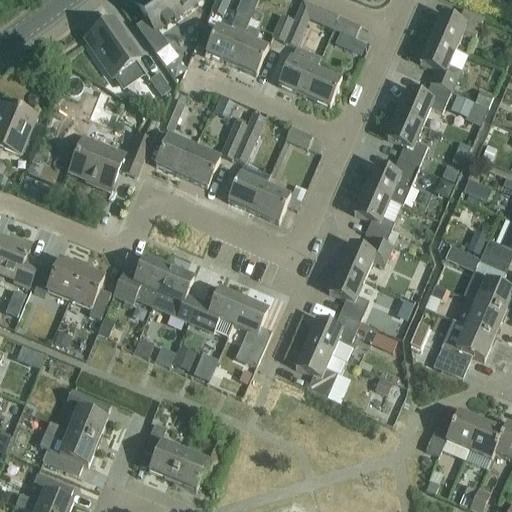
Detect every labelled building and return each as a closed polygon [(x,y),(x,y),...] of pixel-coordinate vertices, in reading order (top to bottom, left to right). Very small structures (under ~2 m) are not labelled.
[(142,0),(140,2),(135,5),(140,12),(147,22),(142,25),(135,30),(144,42),(156,58),(168,49),(158,34),(160,32),(173,23),(199,4),(196,0),(142,0)] [(223,20),(231,0),(216,0),(210,15),(223,20)] [(303,5),(294,25),(285,47),(296,52),(309,22),(333,33),(338,21),(303,5)] [(245,8),(241,19),(247,21),(251,23),(255,13),(245,8)] [(441,18),(430,41),(455,52),(462,36),(475,42),(476,38),(484,20),(464,12),(458,26),(441,18)] [(247,33),(248,31),(251,24),(251,23),(247,21),(241,19),(240,19),(232,37),(217,30),(205,57),(231,68),(247,33)] [(285,47),(294,25),(282,20),(273,41),(285,47)] [(356,42),(361,30),(339,21),(334,32),(356,42)] [(186,22),(186,38),(198,37),(198,22),(186,22)] [(116,80),(123,90),(144,76),(137,65),(140,63),(113,23),(102,31),(102,30),(100,31),(101,32),(96,35),(85,43),(112,82),(116,80)] [(247,33),(231,68),(257,79),(268,53),(257,48),(261,36),(248,31),(247,33)] [(455,52),(430,41),(420,66),(437,73),(431,87),(452,96),(461,75),(468,58),(455,52)] [(356,42),(350,54),(362,59),(367,47),(356,42)] [(321,62),(296,52),(291,62),(290,62),(278,89),(305,100),(316,73),(321,62)] [(316,73),(305,100),(330,112),(342,85),(316,73)] [(160,77),(150,84),(162,101),(171,94),(160,77)] [(452,96),(431,87),(425,101),(408,93),(397,118),(422,129),(430,111),(443,116),(452,96)] [(482,93),(479,100),(493,106),(496,99),(482,93)] [(457,101),(452,112),(467,118),(472,107),(457,101)] [(220,102),(213,118),(227,125),(235,109),(220,102)] [(0,112),(0,149),(19,158),(37,118),(4,104),(0,112)] [(172,138),(183,110),(172,105),(160,133),(172,138)] [(422,129),(397,118),(387,142),(404,150),(398,163),(418,172),(427,151),(415,145),(422,129)] [(244,141),(233,164),(244,168),(245,169),(265,125),(253,119),(248,131),(244,141)] [(244,141),(248,131),(236,126),(221,159),(233,164),(244,141)] [(308,153),(313,141),(291,132),(286,143),(308,153)] [(119,175),(136,182),(151,146),(137,140),(128,162),(125,160),(125,159),(84,142),(70,176),(94,185),(93,188),(110,195),(119,175)] [(183,182),(195,153),(169,141),(156,170),(183,182)] [(462,148),(453,165),(465,171),(473,153),(462,148)] [(491,165),(496,153),(487,150),(482,161),(491,165)] [(195,153),(183,182),(207,192),(220,163),(195,153)] [(365,193),(390,204),(403,209),(418,172),(398,163),(392,176),(376,169),(365,193)] [(0,179),(4,181),(9,168),(0,164),(0,179)] [(245,169),(244,168),(239,178),(227,206),(254,217),(266,190),(270,180),(245,169)] [(453,187),(457,177),(447,172),(443,182),(453,187)] [(4,181),(0,190),(11,195),(14,186),(4,181)] [(441,182),(436,195),(449,200),(455,187),(441,182)] [(469,184),(463,196),(474,201),(480,189),(469,184)] [(266,190),(254,217),(279,228),(287,211),(291,201),(266,190)] [(291,201),(287,211),(298,216),(307,195),(296,190),(291,201)] [(365,193),(355,217),(372,225),(366,239),(374,242),(386,247),(386,246),(391,235),(395,227),(383,222),(390,204),(365,193)] [(443,243),(455,248),(463,229),(452,224),(443,243)] [(511,228),(502,251),(488,245),(484,256),(511,268),(511,264),(511,228)] [(391,235),(386,246),(394,250),(395,250),(399,239),(391,235)] [(481,261),(484,256),(488,245),(489,243),(474,237),(466,255),(467,255),(479,260),(481,261)] [(6,273),(18,279),(15,286),(29,291),(38,268),(26,262),(30,251),(0,238),(0,276),(4,278),(6,273)] [(352,247),(341,272),(366,283),(374,266),(385,271),(395,250),(394,250),(386,246),(386,247),(374,242),(368,254),(352,247)] [(451,250),(446,262),(475,275),(478,267),(480,263),(451,250)] [(484,256),(481,261),(480,263),(478,267),(506,279),(511,268),(484,256)] [(136,283),(123,277),(113,299),(134,308),(136,303),(153,311),(170,271),(145,261),(136,283)] [(69,305),(82,273),(60,264),(55,275),(44,270),(34,295),(45,300),(47,296),(69,305)] [(475,275),(474,278),(477,280),(486,284),(476,307),(505,320),(511,303),(511,294),(501,290),(506,279),(478,267),(475,275)] [(187,299),(194,282),(170,271),(153,311),(190,327),(200,304),(187,299)] [(366,283),(341,272),(330,296),(347,304),(341,317),(361,326),(371,306),(359,301),(366,283)] [(82,273),(69,305),(91,314),(89,319),(99,323),(110,297),(100,293),(104,282),(82,273)] [(441,306),(446,294),(435,289),(430,301),(441,306)] [(213,310),(200,304),(190,327),(214,337),(215,335),(228,340),(233,329),(244,304),(220,293),(213,310)] [(15,294),(11,305),(22,310),(26,299),(15,294)] [(476,307),(466,303),(463,312),(464,312),(458,325),(455,323),(454,324),(495,342),(505,320),(476,307)] [(269,314),(244,304),(233,329),(247,335),(236,362),(256,371),(271,335),(262,331),(269,314)] [(361,326),(341,317),(335,331),(317,323),(307,347),(348,366),(356,348),(352,347),(361,326)] [(104,324),(98,338),(108,343),(114,328),(104,324)] [(495,342),(454,324),(439,358),(467,370),(471,360),(484,366),(495,342)] [(59,335),(55,346),(67,350),(71,340),(59,335)] [(374,349),(398,357),(403,343),(379,335),(374,349)] [(427,343),(417,338),(410,353),(420,357),(427,343)] [(135,356),(148,361),(153,350),(140,344),(135,356)] [(348,366),(307,347),(296,371),(313,379),(307,392),(328,402),(338,379),(342,380),(348,366)] [(181,350),(174,368),(188,374),(196,357),(181,350)] [(43,357),(35,353),(29,367),(37,371),(43,357)] [(198,379),(216,383),(220,360),(203,356),(198,379)] [(387,400),(392,387),(381,382),(375,395),(387,400)] [(69,435),(98,447),(108,423),(107,422),(111,411),(72,395),(67,407),(79,412),(69,435)] [(465,464),(482,426),(459,416),(454,426),(441,421),(427,455),(440,461),(443,454),(465,464)] [(482,426),(465,464),(489,474),(496,458),(495,457),(505,435),(504,435),(482,426)] [(50,427),(40,451),(48,454),(43,466),(69,477),(78,481),(83,470),(87,471),(98,447),(69,435),(50,427)] [(511,429),(507,428),(504,435),(505,435),(495,457),(496,458),(511,464),(511,429)] [(174,484),(186,455),(162,446),(167,433),(156,429),(145,456),(155,460),(150,474),(174,484)] [(0,441),(0,451),(9,454),(15,436),(3,433),(0,441)] [(186,455),(174,484),(199,494),(202,485),(216,491),(217,491),(230,459),(229,459),(238,436),(231,434),(227,443),(220,440),(215,453),(210,465),(186,455)] [(20,500),(16,510),(20,511),(70,511),(73,507),(68,505),(73,493),(37,478),(32,491),(44,496),(39,507),(20,500)] [(440,488),(429,484),(426,492),(436,497),(440,488)] [(475,503),(480,493),(469,488),(464,499),(475,503)] [(480,493),(475,503),(471,511),(483,511),(490,497),(480,493)] [(464,499),(460,508),(468,511),(471,511),(475,503),(464,499)]
